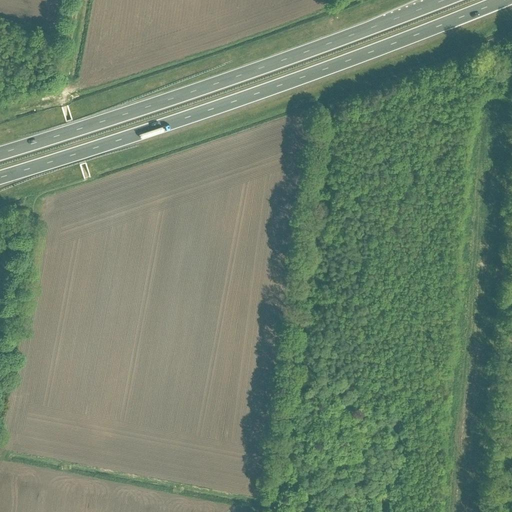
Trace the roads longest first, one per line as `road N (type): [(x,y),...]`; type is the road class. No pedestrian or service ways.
road 1 (trunk): [(0,177),(170,125),(503,0)]
road 2 (trunk): [(445,0),(0,152)]
road 3 (track): [(32,197),(0,365)]
